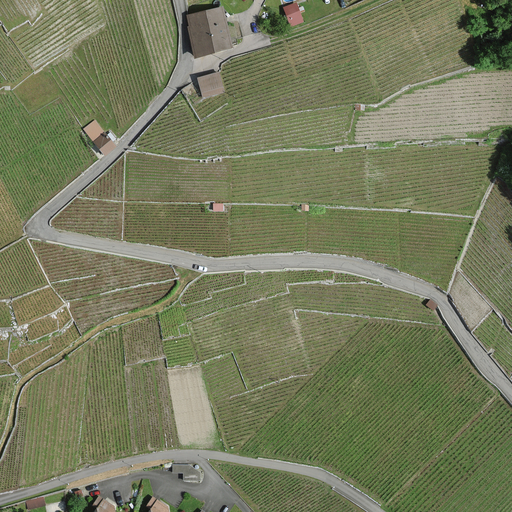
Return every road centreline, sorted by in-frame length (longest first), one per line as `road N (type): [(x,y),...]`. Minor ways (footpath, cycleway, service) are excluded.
road 1 (residential): [(193,453),(133,460),(0,501)]
road 2 (residential): [(380,511),(309,471),(193,453)]
road 3 (residential): [(100,484),(155,476),(195,491),(219,490)]
